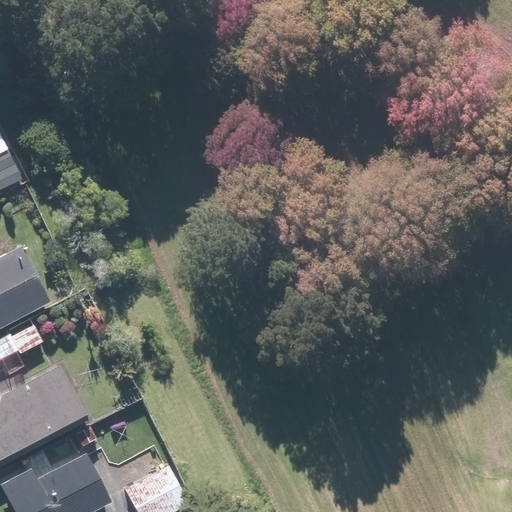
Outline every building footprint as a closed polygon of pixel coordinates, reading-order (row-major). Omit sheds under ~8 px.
[(0,188),(21,178),(0,134),(0,188)] [(0,327),(52,300),(22,243),(0,254),(0,327)] [(18,354),(44,340),(35,323),(12,336),(9,331),(0,336),(0,464),(89,417),(59,360),(0,391),(0,361),(8,376),(25,367),(18,354)] [(102,437),(94,421),(71,432),(79,448),(102,437)] [(37,475),(31,463),(0,479),(0,485),(14,511),(87,511),(114,498),(87,449),(37,475)] [(171,511),(189,502),(166,462),(124,487),(138,511),(171,511)]
